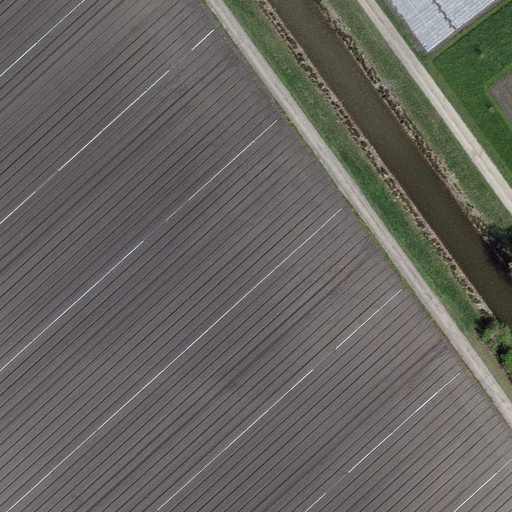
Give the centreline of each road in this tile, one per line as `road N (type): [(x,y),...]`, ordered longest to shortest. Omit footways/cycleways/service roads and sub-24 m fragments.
road 1 (track): [(511,420),(198,0)]
road 2 (track): [(364,0),(511,204)]
